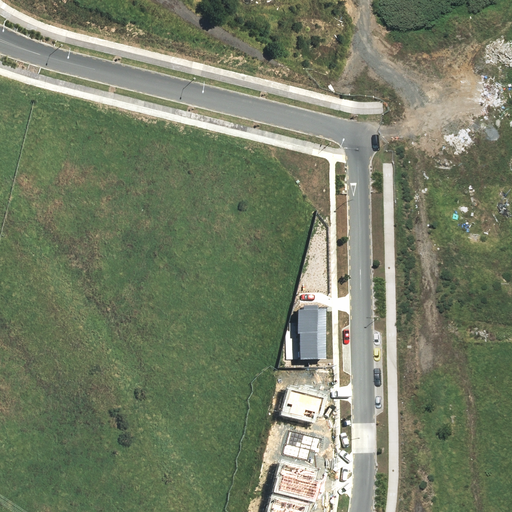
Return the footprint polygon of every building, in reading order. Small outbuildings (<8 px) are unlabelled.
[(444,244),(439,243),(435,262),(461,266),(460,287),(453,289),(465,314),(481,306),(497,335),(509,336),(511,334),(511,322),(488,276),(490,251),(455,248),(455,239),(445,238),(444,244)] [(431,276),(370,271),(366,318),(426,324),(431,276)] [(302,334),(301,360),(326,361),(328,307),(299,306),(298,334),(302,334)] [(290,391),(285,412),(310,419),(312,410),(321,412),(324,399),(290,391)] [(287,431),(282,452),(306,458),(308,450),(320,453),(323,440),(287,431)] [(284,477),(281,489),(315,498),(319,484),(314,483),(317,472),(283,463),(280,476),(284,477)] [(276,511),(275,511),(306,511),(309,506),(275,497),(271,509),(276,511)]
